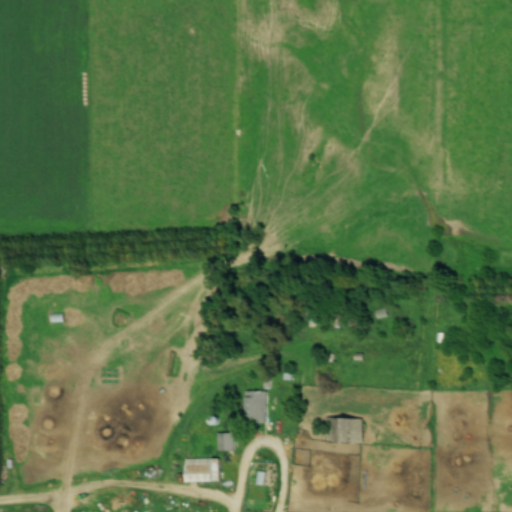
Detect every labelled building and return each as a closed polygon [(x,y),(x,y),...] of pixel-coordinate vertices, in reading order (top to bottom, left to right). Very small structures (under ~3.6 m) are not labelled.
[(320,325),(320,307),(303,307),(303,325),(320,325)] [(268,424),(268,391),(245,391),(245,424),(268,424)] [(361,444),(361,420),(324,419),(323,431),(316,431),(316,443),(361,444)] [(218,451),(235,451),(235,434),(218,434),(218,451)] [(218,483),(218,459),(184,459),(184,483),(218,483)]
